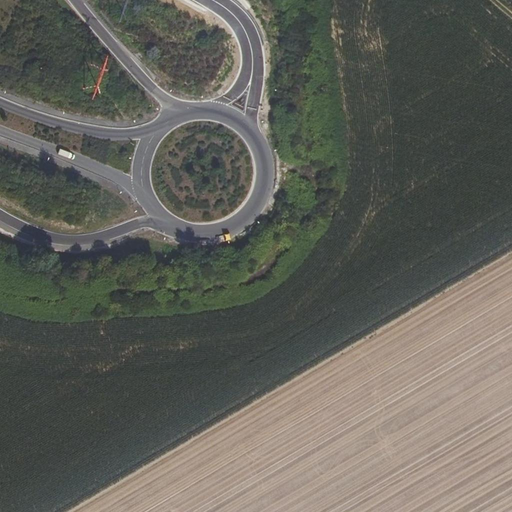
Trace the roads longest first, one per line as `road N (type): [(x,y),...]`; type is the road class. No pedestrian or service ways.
road 1 (tertiary): [(167,221),(210,232),(249,212),(265,171),(249,130)]
road 2 (primary): [(0,214),(40,235),(79,240),(167,221)]
road 3 (tertiary): [(157,131),(73,126),(0,101)]
road 4 (tertiary): [(0,130),(146,193)]
road 5 (primary): [(177,116),(76,0)]
